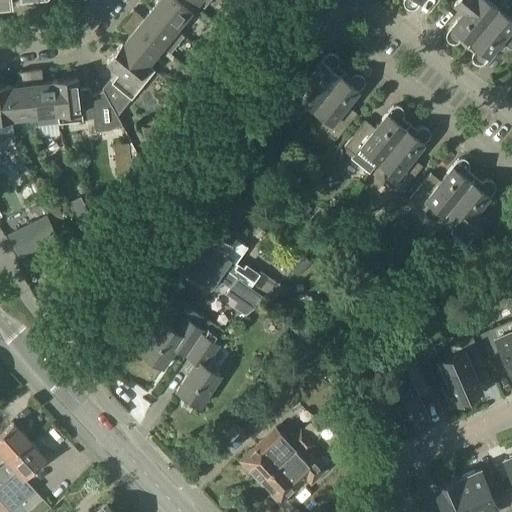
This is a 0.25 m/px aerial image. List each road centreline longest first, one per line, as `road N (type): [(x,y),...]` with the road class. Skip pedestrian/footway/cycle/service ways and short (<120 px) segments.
road 1 (residential): [(511,172),(327,29),(351,0)]
road 2 (secondary): [(179,511),(39,358)]
road 3 (unclassified): [(156,200),(80,315),(39,358)]
road 4 (residential): [(362,0),(511,115)]
road 5 (residential): [(511,409),(406,455),(395,477),(405,511)]
road 6 (residential): [(0,47),(77,38),(110,0)]
